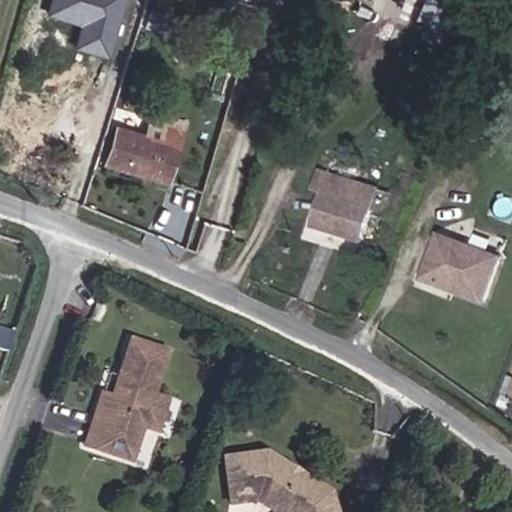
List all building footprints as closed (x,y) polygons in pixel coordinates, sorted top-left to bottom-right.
[(418,0),(414,15),(430,18),(434,0),(418,0)] [(456,0),(449,25),(465,27),(472,0),(456,0)] [(72,149),(97,155),(117,84),(92,77),(72,149)] [(511,126),(506,124),(499,142),(511,147),(511,126)] [(127,168),(191,187),(203,142),(184,137),(182,147),(136,135),(127,168)] [(499,145),(476,136),(468,154),(491,163),(499,145)] [(459,179),(468,154),(453,148),(443,173),(459,179)] [(382,213),(396,215),(401,191),(330,173),(325,194),(333,195),(324,230),(368,241),(372,226),(378,228),(382,213)] [(440,282),(501,306),(511,276),(511,263),(455,242),(440,282)] [(0,306),(9,282),(0,278),(0,306)] [(183,347),(140,340),(129,401),(116,399),(106,458),(159,467),(165,432),(183,435),(189,403),(174,400),(183,347)] [(289,445),(250,451),(257,487),(285,482),(295,489),(298,484),(329,506),(330,511),(354,511),(350,487),(321,467),(315,468),(310,464),(309,458),(289,445)] [(285,482),(257,487),(258,496),(283,491),(307,508),(308,511),(330,511),(329,506),(298,484),(295,489),(285,482)]
